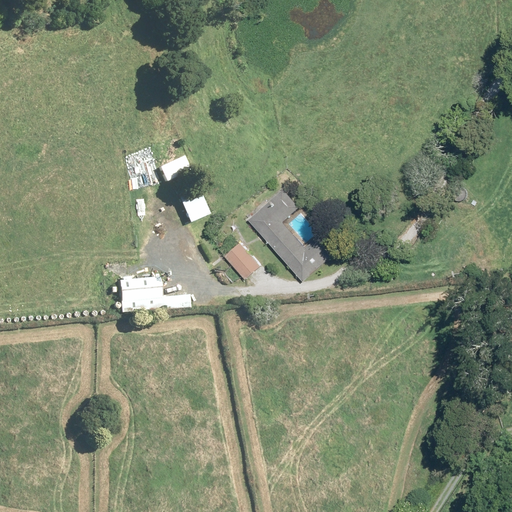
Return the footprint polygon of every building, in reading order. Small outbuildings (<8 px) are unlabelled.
[(192,169),(186,156),(159,167),(165,181),(192,169)] [(308,282),(326,265),(308,245),(321,234),(301,211),(304,208),(285,187),(251,218),(273,243),(266,249),(279,263),(286,257),(308,282)] [(212,215),(202,191),(181,199),(191,223),(212,215)] [(245,243),(229,256),(249,281),(259,272),(269,283),(274,279),(245,243)] [(158,270),(157,261),(131,265),(132,273),(158,270)] [(132,276),(120,277),(122,312),(191,309),(191,295),(162,296),(161,279),(132,280),(132,276)]
